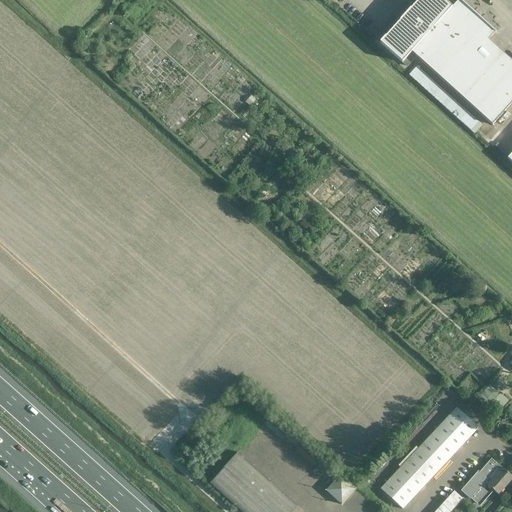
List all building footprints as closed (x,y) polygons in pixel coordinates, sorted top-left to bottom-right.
[(459,0),(457,0),(411,52),(492,126),(511,103),(511,61),(502,53),(499,56),(486,44),(486,43),(495,33),(496,33),(493,30),(492,31),(489,28),(490,27),(487,24),(486,25),(483,22),(480,19),(474,14),(474,13),(471,11),(468,8),(465,5),(461,3),(462,2),(459,0)] [(424,436),(427,439),(406,462),(403,459),(389,474),(392,477),(381,489),(403,509),(479,428),(457,407),(455,409),(449,403),(442,411),(445,414),(424,436)] [(314,463),(316,459),(299,447),(297,451),(314,463)] [(210,484),(241,511),(292,511),(297,506),(238,452),(210,484)] [(478,471),(461,491),(470,499),(472,498),(479,505),(489,494),(484,489),(487,485),(498,495),(511,479),(511,476),(502,468),(501,468),(492,459),(479,473),(478,471)] [(342,506),(356,490),(340,475),(326,491),(342,506)] [(434,511),(450,511),(464,498),(455,490),(434,511)]
